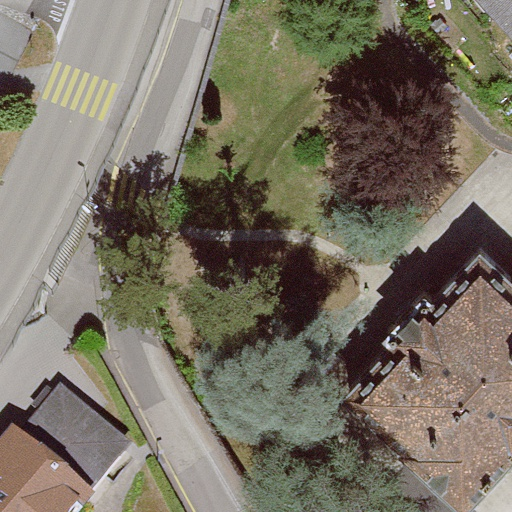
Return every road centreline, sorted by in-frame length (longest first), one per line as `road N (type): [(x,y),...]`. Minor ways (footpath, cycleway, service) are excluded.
road 1 (residential): [(202,0),(149,165),(130,251),(130,301),(137,348),(158,400),(221,511)]
road 2 (tertiary): [(0,260),(85,97),(123,0)]
